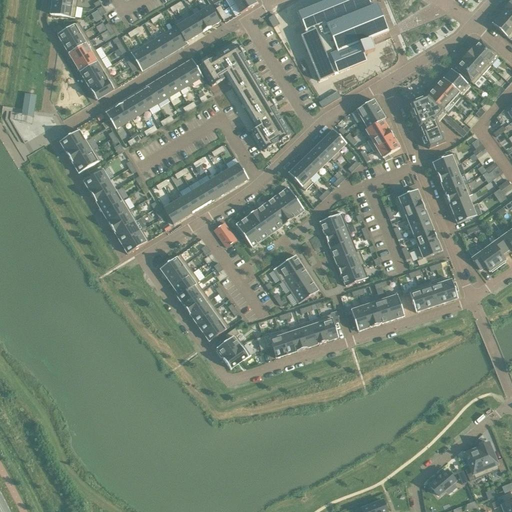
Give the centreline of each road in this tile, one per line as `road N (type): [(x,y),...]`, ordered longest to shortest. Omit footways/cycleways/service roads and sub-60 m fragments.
road 1 (residential): [(142,258),(229,379),(471,301)]
road 2 (residential): [(471,301),(384,84)]
road 3 (residential): [(142,258),(250,190),(314,130)]
road 4 (residential): [(419,511),(416,483),(511,402)]
road 5 (residential): [(247,20),(314,130)]
